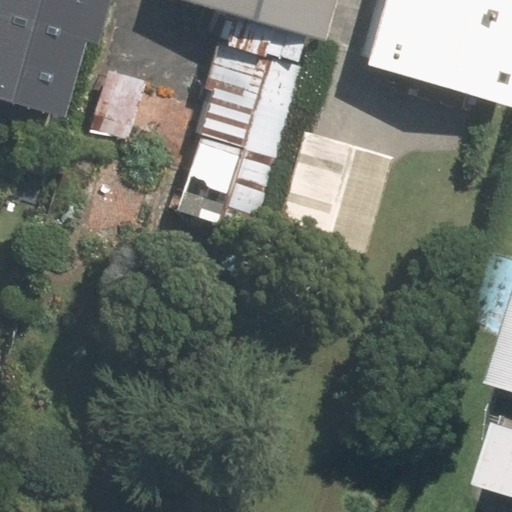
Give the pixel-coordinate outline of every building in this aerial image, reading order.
[(89,0),(0,0),(0,16),(78,39),(89,0)] [(184,0),(211,8),(184,99),(195,102),(163,211),(232,232),(291,32),(308,36),(319,0),(184,0)] [(511,0),(369,0),(353,57),(502,99),(511,62),(511,0)] [(67,44),(0,24),(0,99),(46,113),(67,44)] [(163,81),(100,66),(84,134),(147,148),(163,81)] [(380,151),(290,126),(256,245),(346,270),(380,151)] [(511,348),(500,386),(511,389),(511,348)] [(511,511),(511,412),(494,407),(461,511),(511,511)] [(145,511),(90,494),(84,511),(145,511)]
